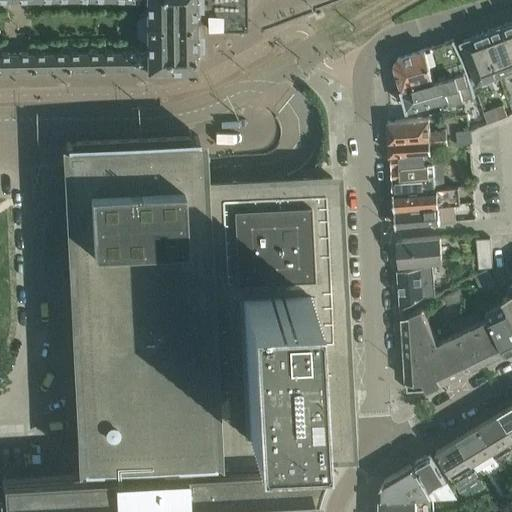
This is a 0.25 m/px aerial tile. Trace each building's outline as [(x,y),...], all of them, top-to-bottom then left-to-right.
[(195,0),(0,0),(0,70),(193,67),(192,51),(197,51),(196,37),(192,37),(192,12),(196,12),(195,0)] [(511,48),(511,21),(503,25),(511,48)] [(499,75),(511,70),(511,48),(503,25),(483,33),(499,75)] [(478,83),(499,75),(483,33),(462,41),(478,83)] [(394,64),(403,91),(434,82),(429,70),(440,66),(446,70),(448,77),(468,72),(462,54),(461,55),(454,39),(453,39),(419,51),(398,58),(394,64)] [(429,70),(434,82),(448,77),(446,70),(440,66),(429,70)] [(434,82),(403,91),(408,110),(449,98),(451,104),(463,100),(476,98),(476,96),(468,72),(448,77),(434,82)] [(498,120),(508,116),(504,104),(494,108),(498,120)] [(488,123),(498,120),(494,108),(484,112),(488,123)] [(434,184),(435,190),(444,189),(443,159),(439,160),(439,145),(446,145),(446,133),(430,133),(430,119),(388,121),(390,156),(424,154),(432,153),(433,165),(434,171),(434,178),(434,184)] [(458,133),(458,147),(473,142),(471,132),(458,133)] [(311,511),(311,510),(312,501),(314,493),(316,485),(319,476),(322,468),(326,461),(324,459),(322,462),(314,462),(314,454),(345,453),(331,177),(200,184),(199,166),(197,136),(193,136),(193,138),(70,145),(70,142),(65,142),(81,465),(86,465),(86,463),(92,463),(92,473),(1,478),(3,510),(11,510),(11,511),(311,511)] [(390,156),(391,169),(433,165),(432,153),(424,154),(390,156)] [(391,169),(392,181),(434,178),(434,171),(433,165),(391,169)] [(434,184),(434,178),(392,181),(393,193),(435,190),(434,184)] [(444,189),(435,190),(393,193),(395,210),(452,205),(460,204),(459,187),(453,187),(453,189),(444,189)] [(452,205),(395,210),(396,226),(441,222),(457,221),(457,212),(464,211),(463,204),(460,204),(452,205)] [(397,240),(400,263),(443,259),(440,236),(397,240)] [(493,267),(490,237),(476,239),(479,268),(493,267)] [(399,270),(402,308),(433,293),(432,285),(447,282),(444,264),(433,265),(399,270)] [(490,316),(489,316),(506,351),(511,348),(511,317),(503,301),(486,309),(490,316)] [(506,351),(489,316),(482,320),(478,311),(450,325),(454,333),(438,340),(422,306),(402,316),(407,381),(407,388),(407,390),(427,389),(506,351)] [(511,404),(499,412),(511,434),(511,404)] [(478,425),(498,457),(511,448),(511,434),(499,412),(478,425)] [(478,425),(457,437),(477,470),(498,457),(478,425)] [(477,470),(457,437),(436,450),(456,482),(477,470)] [(425,484),(432,495),(458,493),(454,486),(433,451),(413,463),(425,484)] [(425,484),(413,463),(385,480),(381,486),(381,498),(405,497),(417,496),(432,495),(425,484)] [(492,509),(494,511),(499,511),(502,511),(491,493),(480,500),(487,511),(492,509)] [(381,498),(380,511),(435,511),(435,495),(432,495),(417,496),(405,497),(381,498)]
